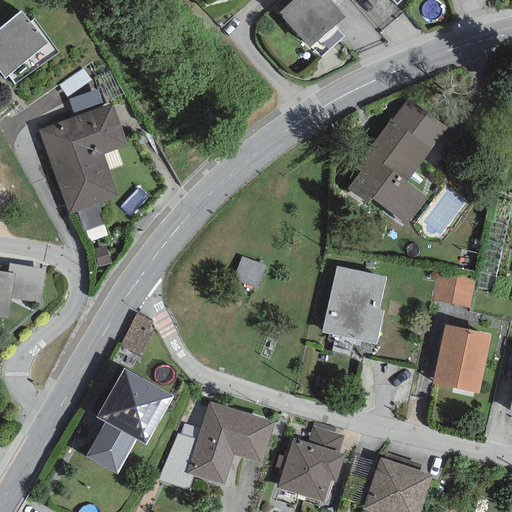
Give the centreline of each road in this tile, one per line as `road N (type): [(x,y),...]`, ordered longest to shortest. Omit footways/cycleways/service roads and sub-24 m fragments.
road 1 (tertiary): [(135,276),(194,207),(307,113),(453,44),(511,32)]
road 2 (residential): [(511,459),(213,379),(185,361),(135,276)]
road 3 (residential): [(0,247),(74,265),(75,318),(26,359),(21,381),(25,399),(48,422)]
road 4 (tertiary): [(48,422),(135,276)]
